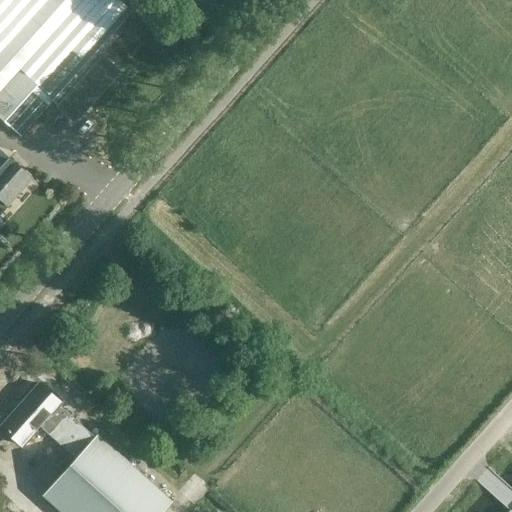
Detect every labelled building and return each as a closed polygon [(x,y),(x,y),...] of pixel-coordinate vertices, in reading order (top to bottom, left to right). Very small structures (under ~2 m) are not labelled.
[(138,16),(120,0),(0,0),(0,117),(21,137),(55,101),(58,104),(138,16)] [(103,58),(59,107),(75,121),(118,73),(103,58)] [(0,149),(0,213),(32,178),(0,149)] [(164,286),(165,285),(158,279),(156,280),(152,285),(159,291),(164,286)] [(60,511),(162,511),(171,503),(97,436),(96,437),(76,419),(75,420),(58,405),(60,404),(39,385),(1,427),(23,446),(40,427),(56,441),(76,459),(43,496),(60,511)]
